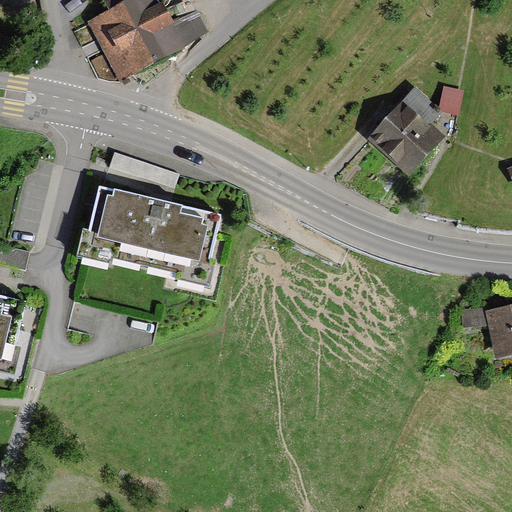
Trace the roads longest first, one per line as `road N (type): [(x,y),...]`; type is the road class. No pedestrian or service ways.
road 1 (residential): [(0,492),(58,308),(48,276),(91,110)]
road 2 (tertiary): [(147,127),(360,231),(431,252),(511,262)]
road 3 (residential): [(147,127),(171,75),(263,0)]
